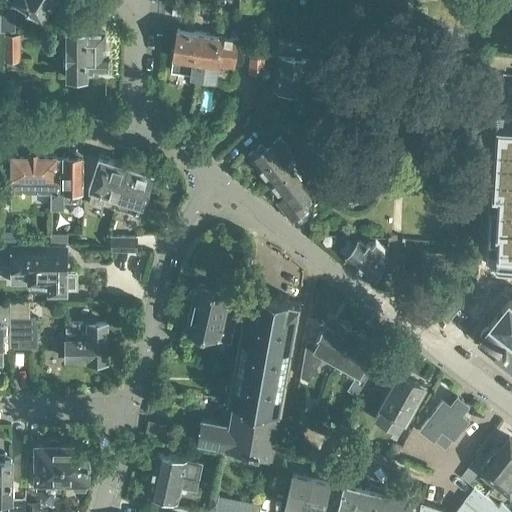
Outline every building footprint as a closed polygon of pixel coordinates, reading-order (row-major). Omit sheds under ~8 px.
[(14,0),(41,17),(52,0),(14,0)] [(240,0),(240,9),(240,10),(263,12),(263,0),(240,0)] [(14,3),(0,3),(0,28),(14,29),(14,3)] [(190,75),(198,77),(202,49),(211,50),(212,46),(216,47),(218,35),(222,8),(216,8),(212,34),(188,30),(188,27),(185,26),(185,30),(177,28),(171,71),(191,74),(190,75)] [(67,30),(67,75),(86,75),(86,69),(107,69),(107,50),(105,50),(105,29),(104,29),(104,16),(86,16),(86,28),(84,28),(84,30),(67,30)] [(4,59),(18,58),(17,34),(3,35),(4,59)] [(238,38),(218,35),(216,47),(212,46),(211,50),(202,49),(198,77),(215,79),(215,77),(231,80),(238,38)] [(263,74),(264,54),(266,37),(257,37),(257,45),(251,44),(249,73),(263,74)] [(322,45),(319,44),(278,39),(266,37),(264,54),(277,55),(275,88),(295,89),(320,91),(322,45)] [(262,83),(259,108),(273,96),(262,83)] [(492,184),(492,186),(498,186),(496,227),(501,227),(500,245),(511,245),(511,120),(496,120),(492,184)] [(300,127),(301,136),(318,134),(318,125),(300,127)] [(292,148),(291,149),(280,136),(273,142),(266,149),(261,143),(248,154),(253,159),(273,185),(295,168),(293,166),(304,159),(302,145),(295,151),(292,148)] [(30,201),(51,201),(51,187),(57,187),(57,155),(56,155),(56,153),(29,152),(29,145),(14,145),(13,152),(11,152),(12,208),(29,209),(30,201)] [(56,155),(57,155),(57,187),(51,187),(51,201),(52,201),(52,205),(61,205),(61,201),(79,201),(79,188),(82,188),(83,153),(81,153),(76,147),(69,147),(63,153),(56,153),(56,155)] [(100,155),(93,176),(88,191),(91,195),(88,204),(102,208),(104,203),(116,207),(129,164),(127,163),(126,163),(110,158),(100,155)] [(129,164),(116,207),(139,215),(142,205),(143,205),(148,187),(159,190),(162,175),(153,172),(153,171),(151,171),(148,170),(148,167),(139,164),(138,167),(135,166),(129,164)] [(282,204),(292,217),(310,202),(311,191),(310,189),(312,187),(309,184),(311,182),(308,178),(304,180),(295,168),(273,185),(277,189),(273,193),(273,195),(277,201),(280,201),(282,199),(285,202),(282,204)] [(67,233),(51,233),(51,244),(67,244),(67,233)] [(110,247),(135,250),(137,237),(111,234),(110,247)] [(374,277),(384,259),(386,261),(387,249),(376,240),(372,244),(368,242),(366,245),(359,239),(358,240),(351,238),(348,240),(341,250),(347,254),(346,256),(357,265),(362,269),(362,268),(374,277)] [(11,244),(11,267),(11,282),(29,282),(29,279),(49,279),(49,291),(67,291),(67,287),(74,287),(74,272),(67,272),(67,244),(11,244)] [(423,250),(422,268),(462,271),(463,253),(423,250)] [(402,286),(448,322),(449,321),(463,302),(464,281),(402,278),(402,286)] [(231,338),(241,294),(231,291),(196,283),(195,289),(191,291),(190,296),(192,300),(185,330),(219,336),(231,338)] [(219,365),(217,380),(229,382),(229,383),(230,383),(228,399),(233,399),(279,408),(281,408),(284,394),(285,394),(285,392),(284,392),(286,379),(288,379),(288,378),(287,377),(289,364),(290,364),(290,363),(289,363),(292,349),(293,349),(293,348),(292,348),(295,334),(296,334),(296,333),(295,332),(297,319),(299,320),(299,318),(298,318),(300,305),(301,305),(301,303),(300,303),(300,301),(298,301),(287,300),(288,297),(289,298),(289,296),(287,295),(287,296),(282,295),(282,294),(266,292),(261,291),(261,290),(259,290),(259,292),(259,295),(249,293),(249,292),(248,292),(247,294),(246,294),(246,295),(247,295),(244,307),(243,307),(243,308),(244,308),(241,323),(240,322),(240,323),(241,324),(239,338),(237,338),(237,339),(238,339),(236,352),(234,352),(234,353),(237,353),(234,366),(232,366),(232,367),(219,365)] [(510,298),(477,341),(495,356),(494,357),(494,358),(494,359),(496,360),(511,372),(511,299),(510,298)] [(2,347),(12,347),(12,302),(0,302),(0,366),(2,366),(2,347)] [(12,302),(12,347),(37,347),(36,319),(35,302),(12,302)] [(322,357),(335,364),(355,327),(351,325),(350,323),(346,321),(344,321),(339,318),(335,326),(326,322),(316,341),(308,336),(301,376),(309,380),(322,357)] [(66,342),(58,342),(58,355),(66,355),(66,358),(88,358),(88,361),(89,361),(89,369),(106,369),(106,360),(107,360),(107,322),(66,322),(66,342)] [(368,374),(365,372),(371,360),(370,360),(376,349),(368,345),(372,337),(367,334),(366,331),(362,330),(359,330),(355,327),(335,364),(350,373),(356,376),(349,388),(356,392),(368,374)] [(405,419),(425,384),(400,370),(399,371),(392,368),(384,382),(390,386),(380,403),(380,404),(375,414),(399,428),(404,419),(405,419)] [(446,448),(469,418),(462,413),(469,404),(458,395),(451,404),(444,399),(443,399),(436,393),(429,402),(436,407),(420,428),(446,448)] [(202,418),(197,442),(226,447),(224,456),(269,464),(275,431),(279,408),(233,399),(228,423),(202,418)] [(338,437),(361,448),(364,440),(342,429),(338,437)] [(490,488),(491,489),(511,462),(511,438),(510,436),(501,448),(497,445),(479,469),(488,476),(485,479),(493,485),(490,488)] [(62,486),(62,444),(61,444),(57,440),(52,440),(48,444),(36,444),(37,488),(46,488),(46,486),(62,486)] [(62,444),(62,486),(71,486),(74,494),(83,494),(86,485),(88,485),(88,461),(89,461),(92,457),(92,452),(89,447),(89,444),(62,444)] [(148,494),(154,495),(153,500),(173,505),(174,500),(177,500),(180,486),(196,489),(202,461),(157,451),(148,494)] [(0,496),(9,497),(8,511),(23,511),(24,497),(12,497),(12,456),(10,456),(6,453),(0,452),(0,496)] [(511,462),(491,489),(500,495),(505,489),(511,494),(511,462)] [(298,511),(299,511),(302,511),(306,493),(309,493),(312,475),(306,474),(306,472),(297,470),(296,471),(293,471),(284,509),(285,509),(284,511),(298,511)] [(318,476),(312,475),(309,493),(306,493),(302,511),(299,511),(298,511),(322,511),(330,480),(328,479),(328,477),(319,475),(318,476)] [(354,511),(360,487),(358,487),(359,483),(348,480),(347,484),(344,483),(337,511),(354,511)] [(372,511),(374,506),(387,509),(390,494),(386,493),(387,489),(370,485),(369,489),(360,487),(354,511),(372,511)] [(511,511),(511,509),(495,497),(492,500),(472,485),(452,510),(420,499),(417,511),(511,511)] [(374,506),(372,511),(408,511),(411,499),(408,498),(409,495),(397,492),(397,495),(390,494),(387,509),(374,506)] [(23,511),(38,511),(39,503),(24,503),(23,511)]
